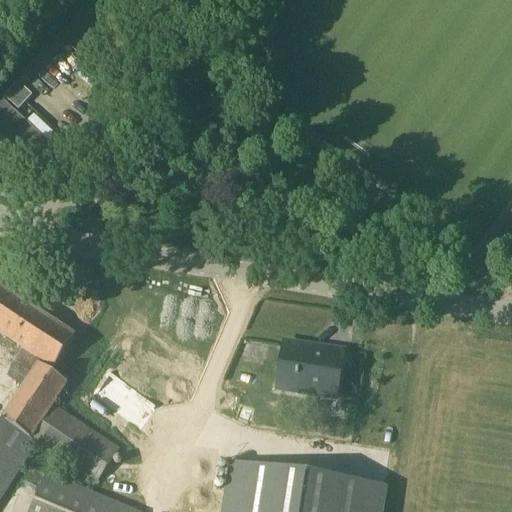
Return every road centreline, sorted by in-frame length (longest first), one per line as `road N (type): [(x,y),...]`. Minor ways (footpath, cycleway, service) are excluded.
road 1 (secondary): [(511,315),(124,253),(0,214)]
road 2 (track): [(183,0),(28,229)]
